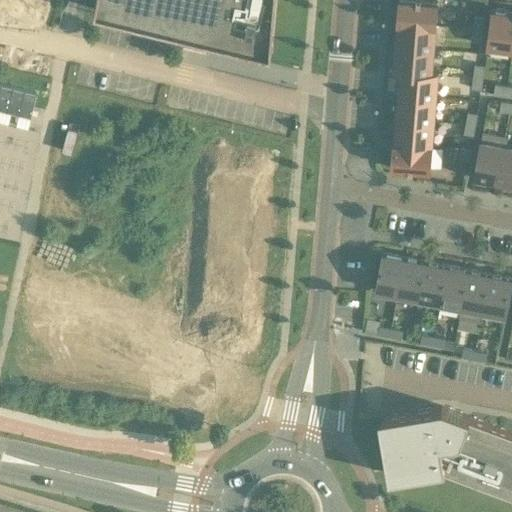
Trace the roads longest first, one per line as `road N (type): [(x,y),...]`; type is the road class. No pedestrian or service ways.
road 1 (secondary): [(0,457),(231,506)]
road 2 (residential): [(330,188),(347,0)]
road 3 (residential): [(330,188),(511,222)]
road 4 (residential): [(312,353),(330,188)]
